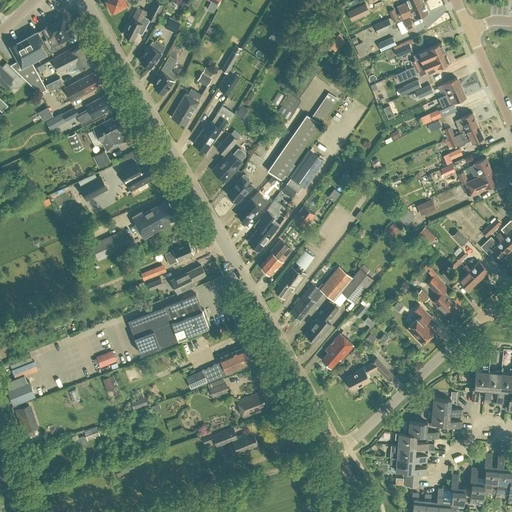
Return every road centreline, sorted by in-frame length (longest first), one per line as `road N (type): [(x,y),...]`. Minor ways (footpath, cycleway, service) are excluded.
road 1 (tertiary): [(337,450),(86,0)]
road 2 (unclassified): [(337,450),(490,308)]
road 3 (residential): [(432,483),(477,420),(511,432)]
